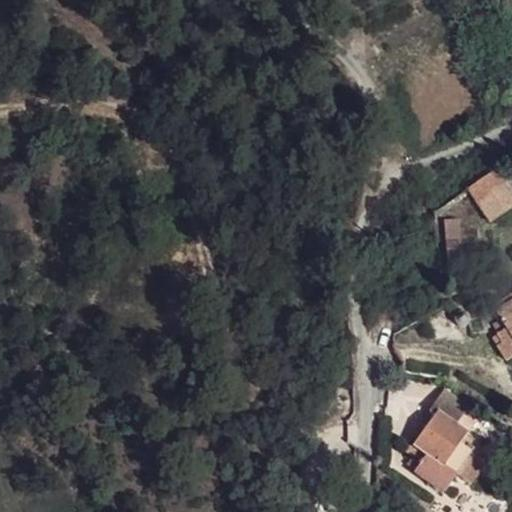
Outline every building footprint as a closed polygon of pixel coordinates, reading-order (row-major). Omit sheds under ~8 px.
[(468,191),(490,224),(511,209),(511,200),(494,174),(468,191)] [(380,226),(387,239),(396,233),(388,220),(380,226)] [(444,223),(447,277),(449,277),(459,276),(456,222),(444,223)] [(449,277),(449,293),(458,293),(459,276),(449,277)] [(493,327),(498,335),(497,336),(499,337),(503,345),(497,348),(506,362),(511,358),(511,296),(494,308),(497,314),(502,321),(493,327)] [(479,305),(466,309),(470,319),(482,316),(479,305)] [(454,319),(453,323),(454,327),(458,330),(462,331),(466,330),(469,326),(470,322),(468,318),(465,315),(461,314),(457,315),(454,319)] [(499,337),(493,341),(497,348),(503,345),(499,337)] [(419,451),(409,466),(417,471),(415,474),(442,493),(455,475),(474,448),(464,440),(468,434),(458,427),(470,408),(445,391),(429,412),(435,417),(413,447),(419,451)] [(487,458),(474,448),(455,475),(469,484),(487,458)]
